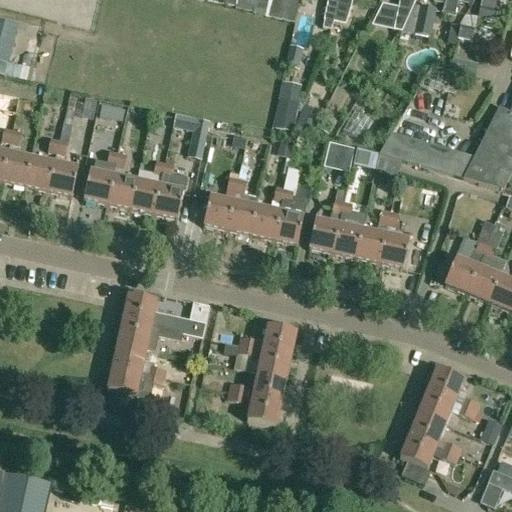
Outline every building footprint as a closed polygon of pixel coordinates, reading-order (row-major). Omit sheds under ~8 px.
[(236,9),(236,6),(237,0),(206,0),(206,2),(236,9)] [(264,0),(237,0),(236,6),(266,13),(269,1),(264,0)] [(300,1),(297,0),(268,0),(269,1),(266,13),(265,18),(295,24),(300,1)] [(328,0),(324,23),(325,23),(323,31),(331,32),(332,25),(338,10),(340,0),(328,0)] [(340,0),(338,10),(332,25),(344,27),(350,12),(352,0),(340,0)] [(414,7),(415,3),(417,0),(403,0),(404,1),(401,0),(400,0),(393,32),(402,34),(414,7)] [(467,6),(468,0),(434,0),(433,4),(444,6),(441,16),(455,19),(458,4),(467,6)] [(511,5),(511,0),(482,0),(478,20),(495,24),(500,3),(511,5)] [(414,7),(402,34),(431,40),(437,12),(414,7)] [(15,30),(0,25),(0,63),(6,65),(15,30)] [(476,32),(460,28),(458,40),(473,43),(476,32)] [(301,60),(303,52),(289,49),(286,61),(284,70),(298,74),(301,60)] [(430,72),(421,88),(458,96),(461,78),(430,72)] [(298,105),(278,101),(271,132),(291,137),(298,105)] [(319,114),(302,107),(295,127),(311,134),(319,114)] [(101,108),(98,120),(110,122),(112,110),(101,108)] [(476,162),(465,183),(504,195),(511,178),(511,115),(501,110),(476,162)] [(355,113),(342,133),(360,144),(372,124),(355,113)] [(201,161),(207,136),(207,134),(209,126),(194,122),(175,118),(174,125),(172,132),(194,137),(189,159),(201,161)] [(328,136),(332,129),(322,123),(318,131),(328,136)] [(0,144),(9,147),(12,135),(0,133),(0,132),(0,144)] [(30,163),(19,160),(23,138),(12,135),(9,147),(7,158),(0,185),(0,186),(24,192),(30,163)] [(391,137),(379,158),(391,162),(403,140),(391,137)] [(233,145),(231,151),(242,153),(245,153),(247,142),(234,140),(233,145)] [(403,140),(391,162),(403,165),(415,144),(403,140)] [(47,143),(44,155),(56,157),(59,145),(47,143)] [(290,146),(279,143),(275,156),(287,159),(290,146)] [(415,144),(403,165),(416,169),(428,147),(415,144)] [(59,145),(56,157),(65,159),(67,147),(59,145)] [(352,151),(327,145),(323,162),(348,168),(352,151)] [(428,147),(416,169),(428,172),(440,151),(428,147)] [(440,151),(428,172),(440,176),(452,154),(440,151)] [(357,152),(352,169),(374,174),(374,173),(376,169),(378,160),(379,158),(357,152)] [(104,168),(114,170),(117,156),(107,154),(104,168)] [(452,154),(440,176),(453,180),(464,158),(452,154)] [(124,172),(127,159),(117,156),(114,170),(124,172)] [(464,158),(453,180),(465,183),(476,162),(464,158)] [(400,166),(378,160),(376,169),(374,173),(397,179),(400,166)] [(47,197),(54,168),(30,163),(24,192),(47,197)] [(159,191),(153,220),(177,225),(183,196),(185,185),(186,182),(171,179),(174,166),(165,164),(164,168),(161,180),(159,191)] [(153,166),(151,178),(161,180),(164,168),(153,166)] [(54,168),(47,197),(71,202),(77,173),(54,168)] [(296,251),(302,222),(306,203),(295,201),(301,174),(289,171),(284,194),(279,217),(273,246),(296,251)] [(237,183),(239,176),(227,174),(223,193),(234,196),(237,183)] [(89,176),(83,205),(106,210),(112,181),(101,178),(89,176)] [(205,177),(203,185),(212,187),(213,179),(205,177)] [(112,181),(106,210),(130,215),(136,186),(124,183),(112,181)] [(244,198),(247,185),(237,183),(234,196),(244,198)] [(136,186),(130,215),(153,220),(159,191),(136,186)] [(279,217),(284,194),(272,192),(267,215),(255,212),(249,241),(273,246),(279,217)] [(340,217),(343,206),(345,196),(333,193),(326,227),(314,225),(308,254),(331,259),(338,230),(340,217)] [(226,236),(232,207),(209,202),(203,231),(226,236)] [(343,206),(340,217),(350,220),(353,208),(343,206)] [(255,212),(232,207),(226,236),(249,241),(255,212)] [(380,215),(377,226),(387,228),(389,217),(380,215)] [(399,220),(389,217),(387,228),(397,230),(399,220)] [(477,272),(495,228),(484,224),(466,267),(455,263),(444,290),(466,299),(477,272)] [(499,281),(488,277),(507,230),(496,226),(495,228),(477,272),(466,299),(488,308),(499,281)] [(338,230),(331,259),(355,264),(361,235),(349,232),(338,230)] [(384,240),(361,235),(355,264),(378,269),(384,240)] [(408,245),(384,240),(378,269),(402,274),(408,245)] [(510,318),(511,313),(511,286),(499,281),(488,308),(510,318)] [(123,321),(122,324),(151,330),(158,331),(173,335),(201,341),(204,327),(155,316),(157,306),(128,300),(123,321)] [(151,330),(122,324),(121,330),(117,347),(146,354),(150,338),(155,339),(172,343),(173,335),(158,331),(151,330)] [(291,360),(293,353),(296,337),(267,330),(264,346),(262,354),(291,360)] [(240,349),(254,352),(256,344),(242,341),(240,349)] [(240,349),(225,346),(223,356),(238,360),(238,357),(240,349)] [(112,371),(141,377),(163,382),(165,374),(143,369),(146,354),(117,347),(113,367),(112,371)] [(291,360),(262,354),(254,352),(240,349),(238,357),(260,362),(257,378),(286,384),(291,360)] [(189,372),(191,364),(180,361),(178,370),(189,372)] [(163,382),(141,377),(112,371),(107,395),(136,401),(139,385),(161,390),(163,382)] [(455,407),(458,399),(464,384),(436,373),(429,391),(427,395),(455,407)] [(281,408),(286,384),(257,378),(252,401),(281,408)] [(230,397),(246,400),(247,392),(232,389),(230,397)] [(451,414),(455,407),(427,395),(427,396),(425,400),(418,418),(445,429),(451,414)] [(244,408),(246,400),(230,397),(228,405),(244,408)] [(276,431),(281,408),(252,401),(247,425),(276,431)] [(475,415),(478,408),(465,402),(462,410),(475,415)] [(462,410),(459,417),(472,423),(475,415),(462,410)] [(445,429),(418,418),(411,435),(409,440),(436,451),(439,444),(445,429)] [(482,444),(493,448),(501,428),(490,424),(482,444)] [(407,444),(400,462),(407,466),(427,474),(433,459),(436,451),(409,440),(407,444)] [(444,454),(457,460),(460,452),(447,447),(444,454)] [(457,460),(444,454),(440,462),(454,467),(457,460)] [(497,465),(493,475),(503,479),(507,470),(497,465)] [(430,475),(427,474),(407,466),(401,479),(424,489),(430,475)] [(511,496),(511,482),(503,479),(493,475),(488,486),(511,496)] [(45,511),(51,487),(4,477),(0,496),(0,511),(45,511)]
